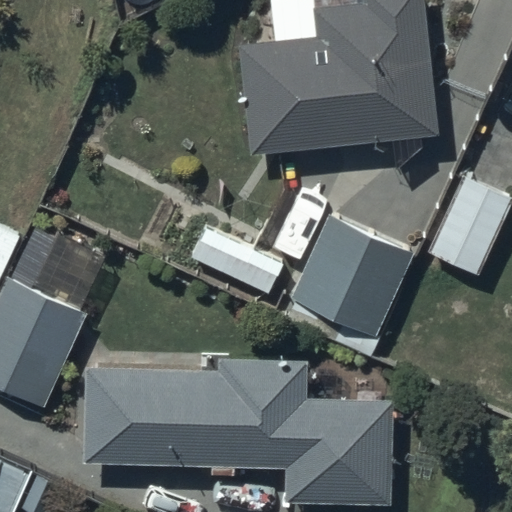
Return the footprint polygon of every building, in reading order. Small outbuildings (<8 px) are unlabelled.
[(272,0),(275,24),(242,27),(252,136),(439,119),(428,0),(272,0)] [(511,188),(511,183),(464,162),(430,237),(480,259),(511,188)] [(415,240),(328,201),(290,285),(377,324),(415,240)] [(208,215),(192,248),(271,285),(287,252),(208,215)] [(0,283),(0,373),(44,395),(90,298),(11,261),(0,283)] [(87,349),(84,446),(290,452),(289,486),(393,489),(396,386),(309,383),(310,344),(219,341),(219,352),(87,349)] [(0,449),(0,511),(5,511),(28,462),(0,449)]
